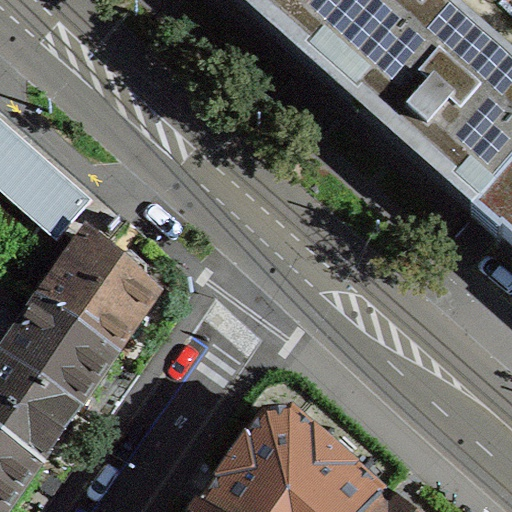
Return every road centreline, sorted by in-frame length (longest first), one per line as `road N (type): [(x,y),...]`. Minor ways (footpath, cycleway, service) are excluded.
road 1 (secondary): [(29,0),(298,255)]
road 2 (secondary): [(298,255),(511,443)]
road 3 (residential): [(243,335),(117,511)]
